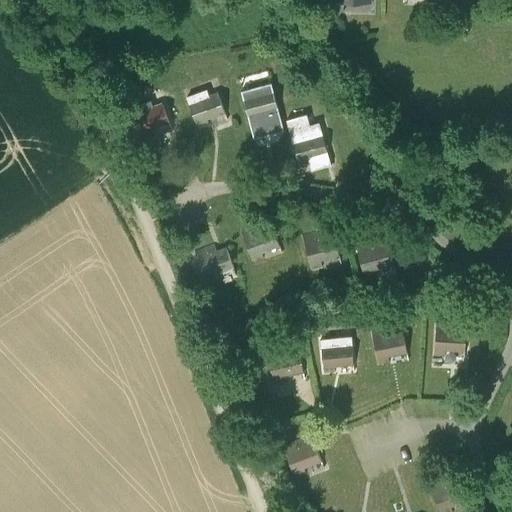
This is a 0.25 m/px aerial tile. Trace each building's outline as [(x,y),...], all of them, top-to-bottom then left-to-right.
[(260,115),(278,110),(272,89),(263,91),(261,86),(241,91),(250,123),(261,120),(260,115)] [(208,119),(225,112),(218,92),(209,95),(207,89),(187,97),(198,128),(210,124),(208,119)] [(151,130),(170,123),(162,103),(153,106),(151,100),(131,108),(143,139),(153,135),(151,130)] [(309,158),(328,153),(322,132),(312,135),(311,129),(291,135),(300,167),(311,164),(309,158)] [(262,253),(280,246),(272,225),(263,228),(261,223),(241,230),(253,262),(264,258),(262,253)] [(321,260),(340,255),(333,234),(324,237),(323,231),(303,237),(312,269),(322,266),(321,260)] [(376,269),(394,264),(388,243),(378,245),(377,239),(357,245),(366,277),(377,274),(376,269)] [(215,274),(234,267),(226,247),(217,250),(215,244),(195,252),(207,283),(217,279),(215,274)] [(445,349),(465,351),(466,329),(457,329),(457,323),(436,321),(434,355),(445,356),(445,349)] [(388,355),(407,351),(403,331),(393,333),(392,327),(372,331),(379,364),(389,362),(388,355)] [(334,365),(353,363),(351,342),(341,343),(341,337),(320,339),(324,373),(335,372),(334,365)] [(285,374),(303,370),(298,350),(289,352),(287,346),(267,351),(275,383),(287,381),(285,374)] [(303,467),(321,460),(314,440),(305,444),(303,438),(283,446),(295,477),(306,473),(303,467)] [(451,505),(468,498),(460,479),(451,482),(449,477),(429,485),(440,511),(452,511),(454,511),(451,505)]
